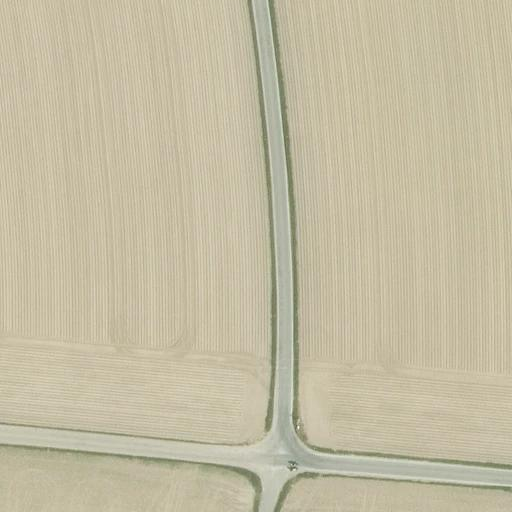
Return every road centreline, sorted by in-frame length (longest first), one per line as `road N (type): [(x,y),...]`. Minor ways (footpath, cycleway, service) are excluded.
road 1 (tertiary): [(292,454),(283,434),(282,248),(255,0)]
road 2 (unclassified): [(292,454),(0,431)]
road 3 (tertiary): [(511,479),(292,454)]
